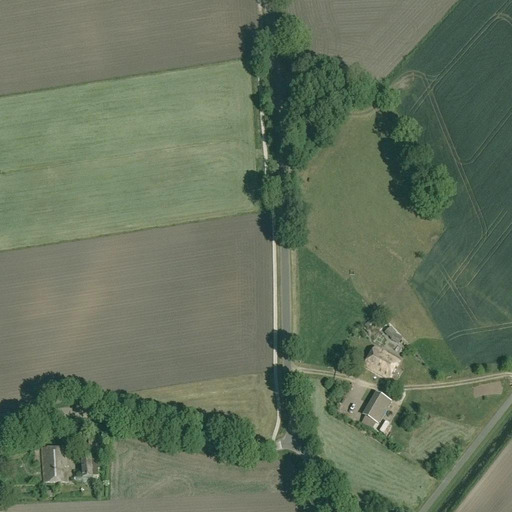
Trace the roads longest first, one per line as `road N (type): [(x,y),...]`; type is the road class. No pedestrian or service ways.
road 1 (unclassified): [(300,441),(290,402),(284,176),(268,0)]
road 2 (unclassified): [(300,441),(236,447),(75,411),(0,433)]
